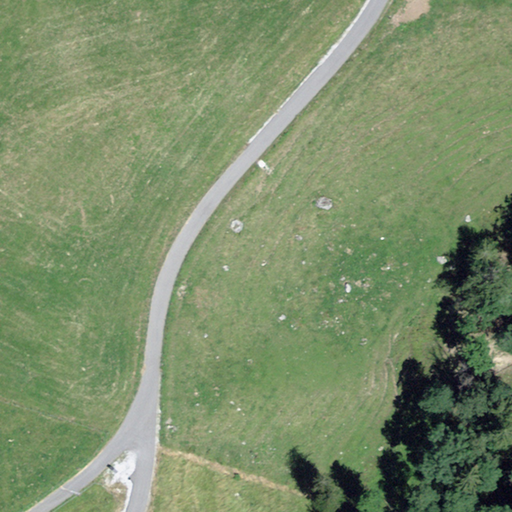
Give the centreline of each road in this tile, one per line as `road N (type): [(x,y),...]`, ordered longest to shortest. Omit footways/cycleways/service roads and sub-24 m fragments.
road 1 (unclassified): [(152,395),(163,287),(186,235),(383,0)]
road 2 (unclassified): [(152,395),(86,478),(38,511)]
